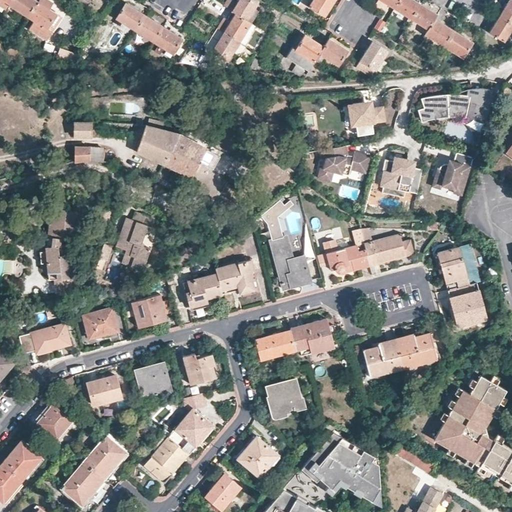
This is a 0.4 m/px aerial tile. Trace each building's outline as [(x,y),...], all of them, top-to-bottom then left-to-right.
[(3,0),(0,0),(0,6),(5,10),(9,4),(3,0)] [(23,13),(27,15),(36,1),(35,0),(11,0),(9,4),(15,7),(23,13)] [(36,0),(36,1),(27,15),(34,20),(28,29),(45,40),(52,31),(46,27),(56,12),(48,8),(52,1),(49,0),(36,0)] [(237,2),(234,0),(225,0),(222,5),(231,11),(237,2)] [(257,4),(250,0),(238,0),(237,2),(241,4),(235,14),(246,21),(254,8),(257,4)] [(294,2),(290,0),(288,0),(285,5),(291,8),(294,2)] [(324,16),(334,0),(312,0),(309,6),(324,16)] [(377,0),(393,10),(399,0),(377,0)] [(410,20),(419,4),(412,0),(399,0),(393,10),(410,20)] [(508,0),(500,15),(511,23),(511,0),(508,0)] [(241,4),(237,2),(231,11),(235,14),(241,4)] [(115,17),(134,29),(143,14),(125,3),(115,17)] [(427,30),(434,19),(436,15),(419,4),(410,20),(427,30)] [(23,13),(15,7),(10,15),(18,20),(23,13)] [(259,10),(254,8),(246,21),(250,24),(259,10)] [(61,16),(56,12),(46,27),(52,31),(61,16)] [(143,14),(134,29),(153,41),(162,26),(143,14)] [(238,43),(250,24),(246,21),(235,14),(229,22),(223,18),(216,29),(222,33),(238,43)] [(510,31),(511,27),(511,23),(500,15),(489,31),(504,41),(510,31)] [(424,34),(444,46),(453,31),(434,19),(427,30),(424,34)] [(162,26),(153,41),(171,53),(181,38),(162,26)] [(238,43),(222,33),(216,29),(204,47),(226,61),(238,43)] [(453,31),(444,46),(462,58),(472,42),(453,31)] [(135,39),(130,35),(127,41),(132,44),(135,39)] [(323,47),(305,35),(290,58),(297,62),(306,68),(309,69),(313,62),(315,60),(323,47)] [(347,50),(329,38),(323,47),(315,60),(319,63),(324,56),(337,65),(347,50)] [(386,50),(371,41),(356,67),(365,73),(369,67),(374,69),(386,50)] [(204,47),(197,43),(193,49),(200,53),(204,47)] [(193,49),(187,46),(177,62),(198,65),(199,66),(205,56),(200,53),(193,49)] [(59,49),(57,58),(73,61),(75,52),(59,49)] [(259,61),(254,59),(250,69),(255,70),(259,61)] [(306,68),(297,62),(295,65),(304,71),(306,68)] [(304,71),(295,65),(292,71),(300,77),(304,71)] [(369,67),(365,73),(370,76),(374,69),(369,67)] [(307,71),(303,79),(310,79),(313,75),(307,71)] [(415,111),(419,123),(425,122),(431,120),(438,119),(440,119),(442,120),(449,118),(455,118),(461,119),(470,120),(475,121),(481,122),(483,123),(490,98),(485,96),(487,91),(485,90),(481,90),(477,89),(472,90),(469,90),(468,97),(464,96),(459,96),(452,95),(449,95),(441,96),(435,96),(428,97),(423,98),(419,99),(421,109),(415,111)] [(351,119),(351,125),(355,125),(355,135),(368,134),(367,124),(381,123),(380,108),(369,109),(369,107),(368,106),(367,105),(366,104),(363,103),(360,104),(359,104),(358,102),(350,103),(351,109),(346,114),(351,119)] [(164,122),(149,117),(146,125),(161,130),(164,122)] [(479,136),(483,123),(481,122),(475,121),(470,120),(461,119),(455,118),(449,118),(442,120),(446,121),(452,122),(458,124),(464,127),(469,129),(474,132),(479,136)] [(90,123),(74,123),(74,135),(90,135),(90,123)] [(162,165),(178,134),(161,130),(146,125),(137,152),(162,165)] [(231,164),(178,134),(162,165),(170,169),(169,173),(172,175),(175,171),(191,178),(198,164),(207,169),(225,174),(231,164)] [(369,154),(355,150),(354,156),(348,155),(347,146),(320,154),(321,159),(327,158),(324,168),(321,166),(316,176),(331,181),(335,171),(349,173),(350,168),(364,172),(369,154)] [(92,147),(74,147),(74,160),(92,159),(103,161),(103,158),(101,157),(102,149),(92,147)] [(392,161),(383,159),(378,184),(383,185),(381,193),(402,198),(403,190),(415,193),(420,169),(413,167),(415,160),(393,155),(392,161)] [(445,172),(436,170),(431,188),(441,191),(443,187),(455,191),(454,197),(461,199),(472,159),(456,155),(454,162),(448,161),(445,172)] [(260,216),(267,224),(271,240),(270,240),(283,288),(301,283),(305,282),(310,280),(303,255),(292,258),(287,238),(285,239),(285,236),(282,237),(276,216),(292,203),(289,200),(284,204),(280,199),(260,216)] [(78,230),(81,208),(69,207),(68,209),(62,209),(62,206),(51,205),(49,221),(51,221),(50,223),(49,223),(47,234),(52,234),(51,246),(48,246),(49,260),(49,273),(53,272),(55,292),(79,290),(78,276),(73,276),(69,244),(62,245),(62,238),(72,240),(73,229),(78,230)] [(155,217),(134,210),(131,219),(125,217),(115,245),(125,249),(124,253),(133,256),(130,266),(143,270),(150,248),(141,245),(148,226),(152,227),(155,217)] [(438,222),(430,220),(429,230),(438,230),(438,222)] [(360,229),(364,243),(372,240),(368,226),(360,229)] [(360,229),(360,227),(353,229),(357,244),(359,251),(365,250),(364,243),(360,229)] [(365,250),(369,265),(378,262),(405,255),(401,242),(399,233),(372,240),(364,243),(365,250)] [(401,242),(405,255),(413,253),(409,239),(401,242)] [(326,251),(329,263),(331,270),(334,269),(336,272),(339,273),(342,273),(344,271),(346,270),(350,270),(369,265),(365,250),(359,251),(357,244),(348,247),(337,250),(335,243),(334,240),(324,242),(326,251)] [(348,247),(346,240),(335,243),(337,250),(348,247)] [(470,243),(437,252),(447,289),(469,283),(476,281),(480,280),(470,243)] [(49,260),(48,246),(38,247),(39,261),(46,260),(49,260)] [(326,251),(315,254),(318,266),(329,263),(326,251)] [(130,266),(133,256),(124,253),(120,262),(130,266)] [(251,259),(215,269),(216,274),(221,290),(237,286),(239,292),(253,289),(249,272),(253,270),(251,259)] [(381,272),(378,262),(369,265),(372,274),(381,272)] [(206,298),(221,294),(221,290),(216,274),(186,282),(189,292),(185,293),(189,307),(207,302),(206,298)] [(485,318),(476,281),(469,283),(447,289),(449,297),(457,326),(476,320),(485,318)] [(118,291),(98,296),(100,303),(119,298),(118,291)] [(160,294),(121,304),(124,318),(134,315),(137,326),(167,319),(160,294)] [(457,326),(449,297),(446,298),(455,331),(477,325),(476,320),(457,326)] [(56,306),(44,308),(46,314),(57,311),(56,306)] [(117,331),(111,308),(82,315),(87,337),(100,333),(100,335),(117,331)] [(290,330),(295,349),(299,349),(300,355),(333,347),(325,318),(289,328),(290,330)] [(68,344),(63,323),(31,332),(35,350),(50,346),(51,348),(68,344)] [(19,331),(23,347),(33,344),(28,329),(19,331)] [(295,349),(290,330),(254,339),(260,359),(295,349)] [(395,338),(404,371),(422,366),(421,362),(437,357),(432,342),(430,331),(414,335),(413,333),(395,338)] [(386,376),(404,371),(395,338),(377,343),(378,345),(362,350),(365,361),(369,376),(384,372),(386,376)] [(435,341),(432,342),(437,357),(421,362),(422,366),(441,361),(435,341)] [(0,377),(14,362),(0,349),(0,377)] [(195,358),(194,353),(182,356),(190,383),(214,376),(211,364),(213,363),(211,354),(195,358)] [(163,361),(139,367),(143,383),(138,384),(142,397),(166,390),(164,381),(168,380),(163,361)] [(369,376),(365,361),(362,361),(368,381),(386,376),(384,372),(369,376)] [(143,383),(139,367),(134,369),(138,384),(143,383)] [(480,433),(484,427),(504,389),(479,374),(468,393),(463,390),(435,440),(511,483),(511,451),(487,437),(480,433)] [(120,397),(114,375),(89,382),(92,393),(89,394),(91,404),(120,397)] [(302,407),(294,378),(266,386),(268,397),(270,396),(275,414),(302,407)] [(64,405),(56,398),(36,422),(58,440),(65,432),(63,430),(74,416),(63,406),(64,405)] [(168,436),(188,453),(212,425),(193,407),(168,436)] [(143,417),(136,411),(130,418),(137,424),(143,417)] [(376,456),(331,429),(302,464),(326,485),(330,488),(338,478),(346,483),(345,485),(346,486),(349,488),(350,489),(353,490),(351,492),(359,496),(360,494),(380,505),(376,456)] [(168,436),(162,431),(159,434),(166,439),(144,464),(164,482),(188,453),(168,436)] [(106,435),(103,437),(114,447),(117,444),(106,435)] [(266,461),(275,451),(257,435),(237,458),(259,477),(270,464),(266,461)] [(103,437),(84,461),(106,480),(117,466),(115,464),(126,451),(117,444),(114,447),(103,437)] [(39,457),(20,440),(0,463),(0,498),(2,501),(39,457)] [(405,448),(400,455),(422,469),(426,462),(405,448)] [(279,454),(275,451),(266,461),(270,464),(279,454)] [(106,480),(84,461),(63,484),(74,494),(72,496),(81,504),(93,491),(95,493),(106,480)] [(432,466),(426,462),(422,469),(428,473),(432,466)] [(219,482),(226,474),(224,472),(218,480),(219,482)] [(237,484),(226,474),(219,482),(218,480),(204,496),(220,510),(238,488),(235,486),(237,484)] [(345,485),(346,483),(338,478),(330,488),(326,485),(323,489),(330,494),(338,484),(344,487),(345,485)] [(255,486),(260,491),(266,484),(260,480),(255,486)] [(74,494),(63,484),(61,487),(72,496),(74,494)] [(433,511),(443,495),(429,487),(415,511),(433,511)] [(322,511),(283,490),(264,511),(322,511)] [(453,497),(451,495),(448,493),(445,500),(450,503),(453,497)]
